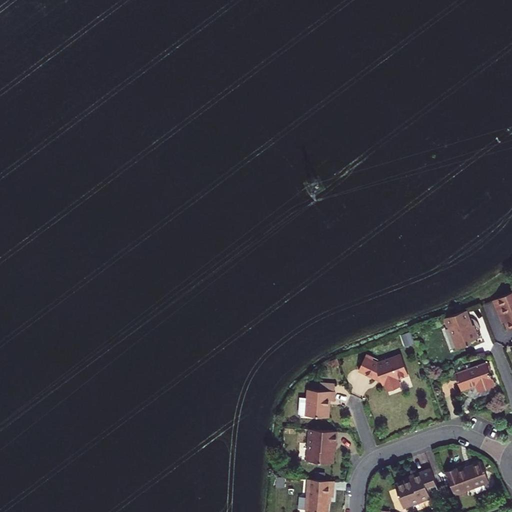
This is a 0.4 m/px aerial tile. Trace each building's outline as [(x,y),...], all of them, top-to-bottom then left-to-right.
[(511,291),(494,299),(497,308),(500,307),(504,319),(509,330),(511,328),(511,291)] [(465,310),(445,318),(448,327),(450,326),(458,347),(471,342),(470,341),(478,338),(476,331),(473,324),(471,325),(465,310)] [(385,384),(388,391),(391,390),(401,386),(398,378),(409,375),(401,354),(378,362),(374,360),(374,358),(367,355),(360,370),(367,374),(374,377),(374,376),(381,379),(383,384),(385,384)] [(486,363),(456,374),(461,389),(476,384),(479,391),(487,388),(495,385),(486,363)] [(335,391),(334,391),(321,390),(308,389),(307,415),(329,417),(329,408),(330,400),(334,400),(335,391)] [(337,430),(310,428),(307,460),(333,462),(334,450),(335,443),(336,443),(337,437),(337,430)] [(452,469),(446,471),(455,493),(489,480),(482,461),(458,470),(457,467),(452,469)] [(411,478),(405,480),(395,483),(403,506),(431,496),(429,491),(438,488),(430,468),(420,471),(410,475),(411,478)] [(334,480),(309,478),(306,510),(328,511),(329,504),(329,496),(333,496),(334,480)]
